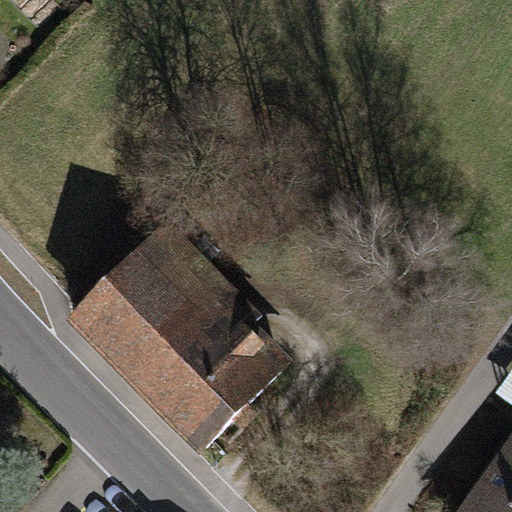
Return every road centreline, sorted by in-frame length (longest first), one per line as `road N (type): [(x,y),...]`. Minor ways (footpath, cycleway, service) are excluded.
road 1 (tertiary): [(0,296),(197,511)]
road 2 (track): [(203,511),(311,376),(314,358),(301,330),(266,315)]
road 3 (residential): [(390,511),(511,341)]
